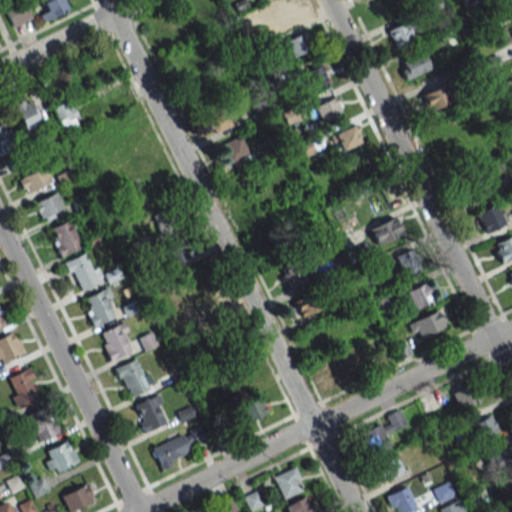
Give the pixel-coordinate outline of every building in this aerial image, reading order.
[(18,0),(2,8),(11,27),(31,17),(22,0),(18,0)] [(39,0),(45,11),(38,15),(42,23),(70,8),(65,0),(39,0)] [(202,0),(191,4),(196,18),(217,11),(213,0),(202,0)] [(269,39),(259,16),(243,23),(253,46),(269,39)] [(414,42),(406,22),(386,30),(394,50),(414,42)] [(290,57),(309,51),(303,33),(284,39),(290,57)] [(428,69),(422,52),(397,62),(403,79),(428,69)] [(306,92),(327,84),(320,65),(299,73),(306,92)] [(420,95),(428,110),(447,101),(439,86),(420,95)] [(342,113),(332,96),(313,107),(323,124),(342,113)] [(24,131),(42,122),(29,97),(11,106),(24,131)] [(78,126),(71,102),(53,106),(60,131),(78,126)] [(267,111),(264,102),(252,106),(255,116),(267,111)] [(205,116),(212,133),(230,125),(223,108),(205,116)] [(0,125),(0,151),(10,150),(5,125),(0,125)] [(75,140),(82,155),(108,142),(101,127),(75,140)] [(359,145),(356,127),(332,131),(335,149),(359,145)] [(219,145),(229,162),(247,153),(237,135),(219,145)] [(466,171),(484,158),(469,138),(451,152),(466,171)] [(23,194),(49,183),(42,167),(16,179),(23,194)] [(467,184),(469,197),(483,196),(482,183),(467,184)] [(31,204),(41,221),(64,208),(54,191),(31,204)] [(503,223),(493,204),(474,213),(484,233),(503,223)] [(150,213),(157,235),(173,230),(166,208),(150,213)] [(399,234),(392,218),(366,228),(373,244),(399,234)] [(79,246),(67,220),(46,229),(58,256),(79,246)] [(511,256),(511,236),(511,234),(490,244),(499,263),(511,256)] [(188,259),(180,242),(161,250),(168,267),(188,259)] [(403,276),(423,265),(411,243),(391,254),(403,276)] [(61,265),(79,292),(100,279),(93,268),(93,269),(81,252),(61,265)] [(292,257),(277,266),(291,288),(306,278),(292,257)] [(433,300),(424,281),(405,291),(414,309),(433,300)] [(80,298),(90,325),(115,316),(105,288),(80,298)] [(298,317),(325,305),(318,289),(291,302),(298,317)] [(376,297),(380,305),(386,302),(382,294),(376,297)] [(407,324),(414,339),(444,324),(436,309),(407,324)] [(107,361),(130,353),(120,323),(97,332),(107,361)] [(0,336),(0,362),(22,352),(11,331),(0,336)] [(113,367),(126,396),(149,386),(136,357),(113,367)] [(326,367),(332,384),(350,378),(344,361),(326,367)] [(14,406),(38,397),(27,368),(3,377),(14,406)] [(450,395),(460,410),(478,398),(469,383),(450,395)] [(142,432),(165,422),(153,395),(130,405),(142,432)] [(265,413),(258,397),(243,403),(249,419),(265,413)] [(26,415),(35,441),(56,433),(47,408),(26,415)] [(404,425),(398,410),(384,415),(387,421),(358,433),(368,458),(389,449),(383,434),(404,425)] [(497,431),(488,415),(470,424),(478,440),(497,431)] [(157,466),(205,444),(197,426),(149,448),(157,466)] [(40,450),(48,473),(76,463),(68,440),(40,450)] [(511,463),(511,453),(509,446),(483,455),(489,472),(511,463)] [(402,472),(396,456),(376,463),(381,479),(402,472)] [(271,476),(281,498),(303,489),(293,466),(271,476)] [(47,489),(40,475),(25,484),(33,497),(47,489)] [(511,476),(500,480),(505,495),(511,493),(511,476)] [(59,497),(67,511),(92,498),(83,483),(59,497)] [(394,511),(398,511),(415,503),(405,485),(386,496),(394,511)] [(242,496),(248,511),(261,505),(255,491),(242,496)] [(282,506),(285,511),(310,511),(312,511),(304,495),(282,506)] [(463,511),(456,499),(434,511),(463,511)] [(0,511),(10,511),(5,500),(0,502),(0,511)]
